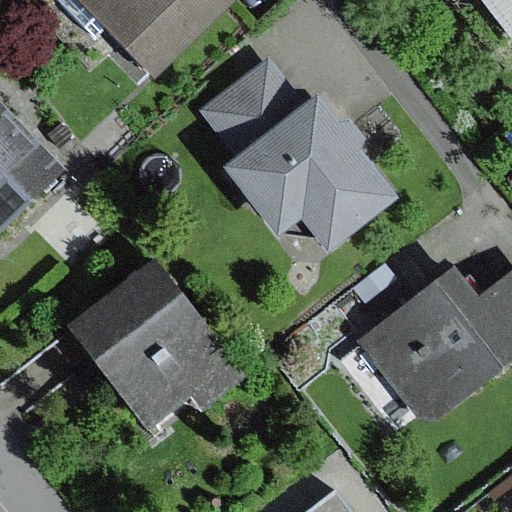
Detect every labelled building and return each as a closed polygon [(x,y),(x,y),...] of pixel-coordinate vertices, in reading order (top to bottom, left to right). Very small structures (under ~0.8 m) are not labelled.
[(73,0),(150,80),(234,1),(233,0),(73,0)] [(511,0),(470,0),(511,54),(511,0)] [(237,163),(304,111),(266,62),(198,114),(237,163)] [(237,163),(221,175),(274,242),(297,226),(325,257),(389,206),(354,159),(360,145),(345,129),(332,130),(313,105),(304,111),(237,163)] [(0,110),(0,234),(62,173),(0,110)] [(148,263),(62,332),(146,435),(189,400),(200,414),(243,379),(148,263)] [(384,267),(352,289),(368,313),(401,292),(384,267)] [(453,273),(361,338),(427,430),(511,369),(511,278),(476,304),(453,273)] [(309,511),(344,511),(331,495),(309,511)]
